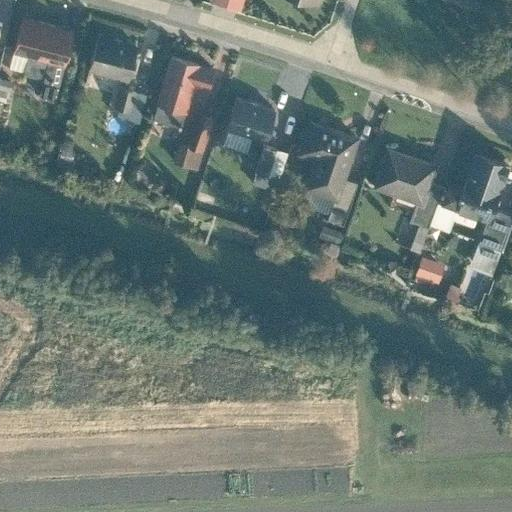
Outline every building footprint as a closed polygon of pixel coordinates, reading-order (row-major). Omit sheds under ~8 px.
[(73,25),(18,12),(8,57),(62,70),(73,25)] [(136,44),(99,36),(91,68),(119,74),(113,101),(131,105),(137,81),(128,78),(136,44)] [(212,64),(171,54),(159,104),(186,111),(173,162),(200,169),(214,110),(189,104),(194,84),(206,87),(212,64)] [(271,100),(234,92),(225,128),(263,137),(271,100)] [(355,132),(308,117),(297,151),(316,157),(305,191),(333,200),(355,132)] [(439,158),(386,143),(373,186),(426,201),(439,158)] [(507,160),(475,150),(454,212),(480,221),(469,254),(498,263),(511,220),(511,211),(492,205),(507,160)] [(424,251),(416,277),(440,284),(447,258),(424,251)] [(459,296),(464,282),(453,279),(448,292),(459,296)]
